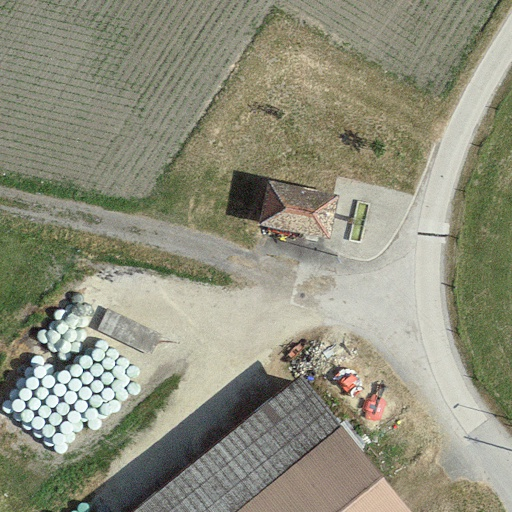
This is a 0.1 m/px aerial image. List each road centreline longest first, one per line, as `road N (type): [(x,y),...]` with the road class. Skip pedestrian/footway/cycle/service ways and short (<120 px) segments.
road 1 (track): [(511,478),(460,414),(426,281),(436,181),(477,84),(511,30)]
road 2 (track): [(426,281),(251,261),(0,200)]
